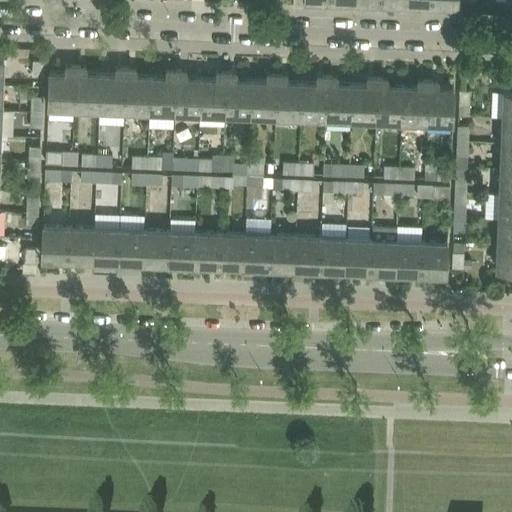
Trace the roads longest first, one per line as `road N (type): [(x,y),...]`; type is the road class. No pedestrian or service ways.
road 1 (residential): [(511,52),(0,25)]
road 2 (secondary): [(433,352),(0,334)]
